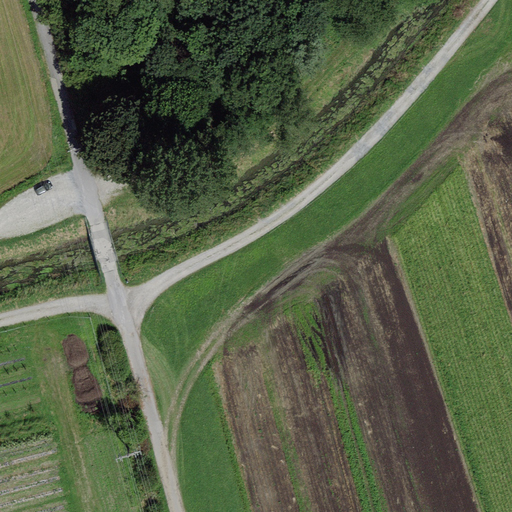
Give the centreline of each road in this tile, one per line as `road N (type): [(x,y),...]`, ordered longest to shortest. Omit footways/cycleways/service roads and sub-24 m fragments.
road 1 (track): [(119,305),(277,220),(345,166),(490,0)]
road 2 (track): [(100,239),(184,213),(298,134),(410,0)]
road 3 (track): [(119,305),(71,304),(0,321)]
